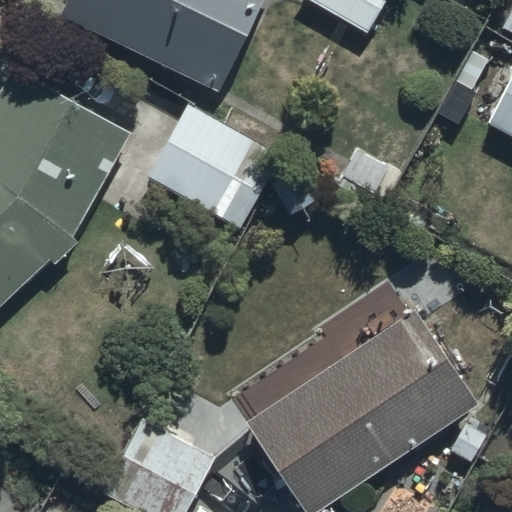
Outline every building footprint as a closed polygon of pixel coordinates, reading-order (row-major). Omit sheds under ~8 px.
[(265,0),(67,0),(60,16),(220,94),(265,0)] [(384,0),(306,0),(365,34),(384,0)] [(511,5),(498,31),(511,38),(511,5)] [(0,98),(0,312),(51,265),(56,270),(80,248),(73,240),(132,134),(16,70),(0,98)] [(511,71),(484,126),(511,140),(511,71)] [(282,161),(190,108),(148,181),(240,234),(282,161)] [(299,511),(318,511),(471,407),(407,313),(241,427),(299,511)] [(132,511),(187,511),(214,460),(142,424),(105,498),(132,511)]
